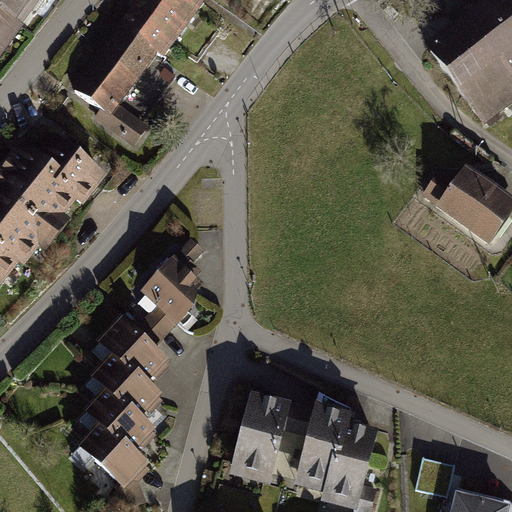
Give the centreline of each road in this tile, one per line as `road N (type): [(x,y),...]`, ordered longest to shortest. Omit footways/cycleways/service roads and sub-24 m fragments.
road 1 (tertiary): [(0,360),(220,127)]
road 2 (residential): [(232,325),(511,443)]
road 3 (residential): [(511,161),(376,27),(363,0)]
road 4 (residential): [(232,325),(234,149),(220,127)]
road 5 (residential): [(182,511),(232,325)]
road 6 (tertiary): [(220,127),(232,97),(317,0)]
